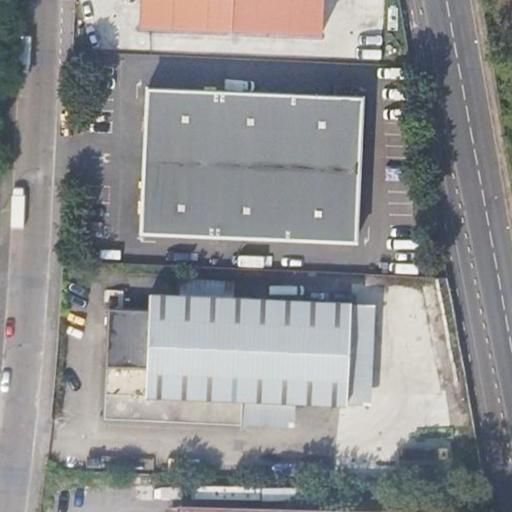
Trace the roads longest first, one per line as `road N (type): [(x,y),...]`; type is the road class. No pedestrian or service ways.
road 1 (unknown): [(117,145),(118,235),(136,255),(340,263),(376,245),(383,228),(380,83),(351,72),(159,71),(143,75),(126,102)]
road 2 (residential): [(7,511),(34,238),(42,0)]
road 3 (tertiary): [(445,0),(511,353)]
road 4 (unknown): [(0,439),(312,448)]
